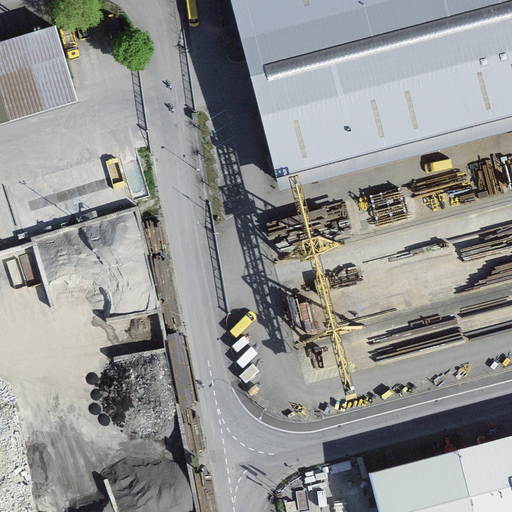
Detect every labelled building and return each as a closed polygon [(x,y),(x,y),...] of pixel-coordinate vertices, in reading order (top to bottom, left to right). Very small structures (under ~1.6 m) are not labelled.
[(511,0),(229,0),(249,75),(511,5),(511,0)] [(511,5),(249,75),(279,190),(511,129),(511,5)] [(0,129),(78,106),(55,29),(0,45),(0,129)] [(511,511),(511,441),(457,456),(471,511),(511,511)] [(471,511),(457,456),(368,479),(376,511),(471,511)]
